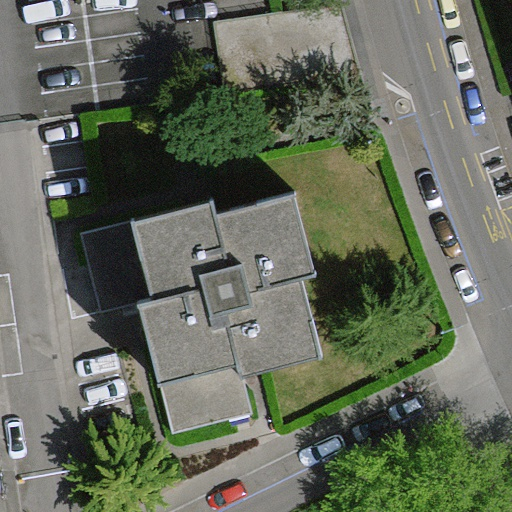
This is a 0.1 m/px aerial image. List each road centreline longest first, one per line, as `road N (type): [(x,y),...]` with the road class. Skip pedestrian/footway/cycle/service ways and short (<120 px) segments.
road 1 (residential): [(405,0),(511,307)]
road 2 (residential): [(242,511),(511,380)]
